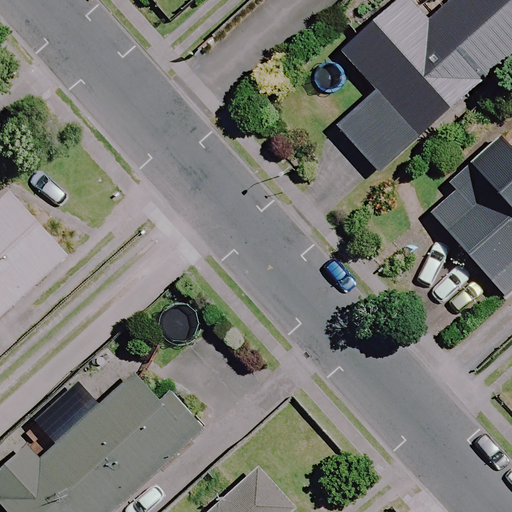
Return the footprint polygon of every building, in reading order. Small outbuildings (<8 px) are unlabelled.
[(511,53),(511,11),(502,0),(454,0),(425,27),(401,0),(399,0),(339,54),(374,94),(334,130),(375,176),(511,53)] [(511,158),(511,159),(499,145),(423,211),(495,295),(511,280),(511,158)] [(0,317),(63,261),(7,197),(0,203),(0,317)] [(113,511),(191,441),(134,378),(48,456),(35,441),(0,472),(0,511),(113,511)] [(209,511),(287,511),(290,510),(257,471),(209,511)]
